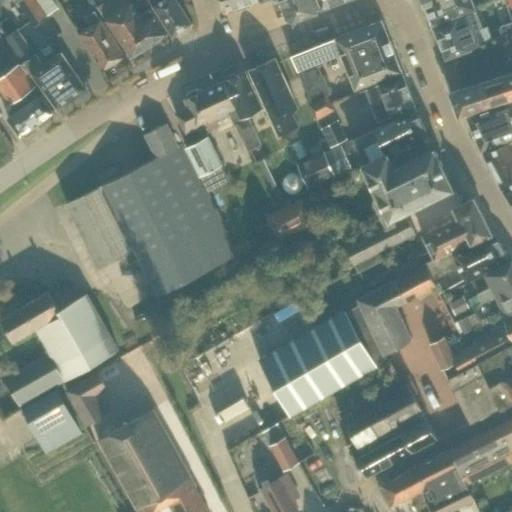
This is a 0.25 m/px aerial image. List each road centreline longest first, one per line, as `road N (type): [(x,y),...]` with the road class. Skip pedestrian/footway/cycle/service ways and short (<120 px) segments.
road 1 (tertiary): [(511,233),(447,126),(401,0)]
road 2 (tertiary): [(0,180),(105,106),(211,59)]
road 3 (tertiary): [(211,59),(382,0)]
